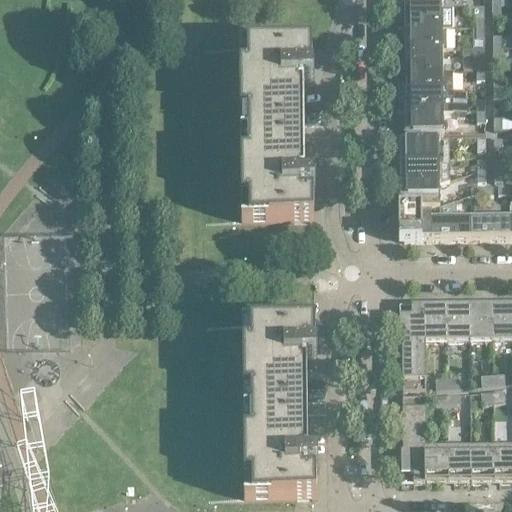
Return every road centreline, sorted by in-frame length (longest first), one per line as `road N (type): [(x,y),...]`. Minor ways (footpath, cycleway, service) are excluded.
road 1 (residential): [(361,0),(343,20),(331,55),(331,218),(344,254),(370,275)]
road 2 (residential): [(370,275),(370,20),(363,0)]
road 3 (residential): [(370,275),(348,286),(334,323),(337,489),(350,511)]
road 4 (residential): [(374,511),(370,275)]
road 5 (residential): [(370,275),(511,273)]
